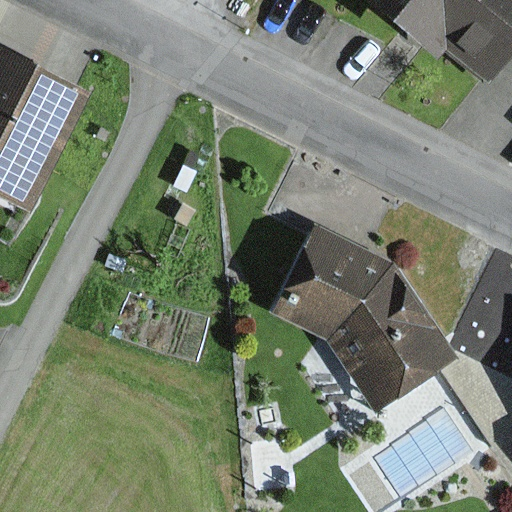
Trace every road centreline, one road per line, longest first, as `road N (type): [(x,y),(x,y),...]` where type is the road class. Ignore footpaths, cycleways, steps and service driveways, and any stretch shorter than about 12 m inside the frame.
road 1 (unclassified): [(180,52),(0,404)]
road 2 (residential): [(180,52),(511,207)]
road 3 (residential): [(71,0),(180,52)]
